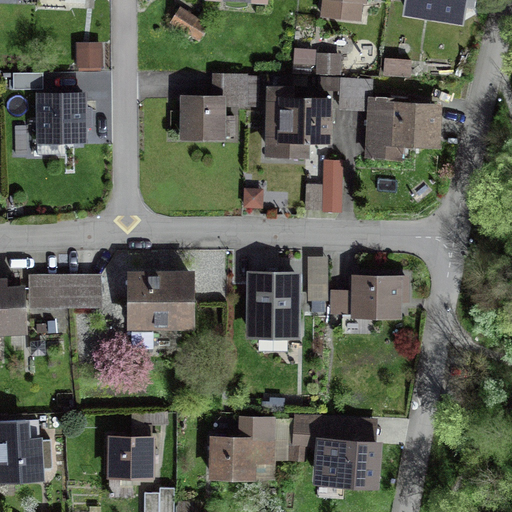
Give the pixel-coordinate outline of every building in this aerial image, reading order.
[(467,15),(468,0),(421,0),(420,8),(467,15)] [(205,37),(176,16),(167,29),(196,50),(205,37)] [(103,46),(78,46),(77,66),(102,67),(103,46)] [(90,94),(36,95),(37,147),(92,146),(90,94)] [(337,98),(278,95),(275,159),(310,161),(311,146),(335,147),(337,98)] [(227,146),(227,97),(181,97),(180,146),(227,146)] [(417,101),(366,99),(363,160),(414,162),(417,101)] [(74,308),(73,273),(30,274),(31,302),(31,309),(74,308)] [(73,273),(74,308),(106,308),(105,273),(73,273)] [(294,273),(246,275),(247,321),(295,320),(294,273)] [(402,278),(351,279),(352,325),(402,325),(402,278)] [(22,280),(0,280),(0,331),(24,331),(22,280)] [(197,300),(128,301),(128,335),(197,334),(197,300)] [(0,475),(42,473),(39,416),(0,418),(0,475)] [(291,482),(292,418),(253,418),(253,438),(226,437),(225,481),(291,482)] [(169,481),(170,435),(121,435),(120,480),(169,481)] [(397,492),(400,440),(330,437),(327,488),(397,492)] [(158,511),(189,511),(192,487),(178,486),(177,491),(160,490),(158,511)]
